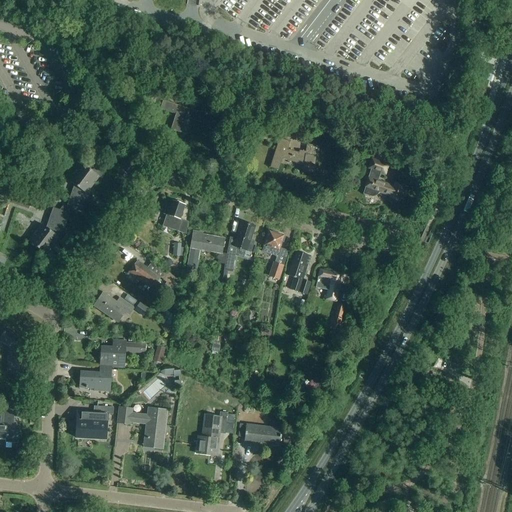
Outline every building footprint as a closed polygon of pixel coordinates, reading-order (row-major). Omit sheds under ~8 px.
[(171,130),(181,134),(186,118),(215,128),(218,119),(220,120),(224,109),(218,107),(217,110),(203,105),(200,113),(163,101),(160,110),(176,115),(171,130)] [(300,150),(299,152),(288,149),(290,141),(280,138),(270,168),(278,171),(282,160),(303,166),(302,172),(313,174),(314,168),(315,168),(315,166),(316,157),(318,158),(321,147),(308,144),(306,152),(300,150)] [(357,153),(365,154),(368,140),(359,138),(357,153)] [(86,155),(92,157),(94,149),(88,147),(86,155)] [(390,199),(399,202),(402,193),(406,194),(408,188),(404,187),(395,184),(394,187),(377,182),(380,172),(385,174),(388,165),(372,159),(369,168),(371,169),(365,187),(366,188),(363,194),(376,199),(379,192),(391,196),(390,199)] [(69,181),(74,185),(67,207),(63,206),(60,211),(53,208),(46,228),(42,225),(29,242),(46,255),(55,244),(59,246),(70,215),(73,216),(77,211),(84,213),(90,195),(87,194),(99,178),(103,179),(107,168),(89,162),(87,168),(82,164),(69,181)] [(0,184),(0,193),(10,199),(18,186),(4,178),(0,184)] [(18,207),(28,210),(33,196),(23,192),(18,207)] [(179,221),(184,205),(182,204),(180,203),(177,202),(175,202),(173,201),(170,209),(166,208),(164,215),(167,216),(163,227),(179,232),(182,222),(179,221)] [(251,252),(255,242),(251,240),(255,227),(242,223),(235,244),(229,243),(227,255),(225,265),(224,271),(232,273),(237,248),(251,252)] [(265,246),(263,252),(278,256),(280,250),(279,250),(282,242),(283,242),(285,237),(283,237),(283,236),(269,231),(266,241),(263,242),(265,245),(264,246),(265,246)] [(225,265),(227,255),(222,254),(225,239),(193,234),(190,249),(191,249),(186,273),(196,275),(200,251),(218,254),(218,264),(225,265)] [(173,256),(181,257),(182,244),(174,243),(173,256)] [(303,281),(310,257),(296,252),(288,277),(294,278),(291,290),(307,295),(311,283),(303,281)] [(153,286),(158,289),(161,285),(158,282),(161,278),(137,261),(134,265),(129,272),(151,288),(153,286)] [(268,277),(279,281),(284,266),(273,263),(268,277)] [(327,300),(335,302),(337,295),(340,295),(342,291),(338,289),(339,284),(345,285),(347,276),(319,270),(318,277),(316,287),(329,290),(327,300)] [(161,290),(167,295),(178,281),(169,273),(163,281),(167,283),(161,290)] [(94,306),(118,323),(125,313),(129,316),(134,308),(120,299),(117,303),(103,294),(94,306)] [(296,306),(302,308),(305,301),(298,299),(296,306)] [(148,309),(140,303),(135,311),(143,317),(148,309)] [(338,304),(334,317),(331,316),(328,327),(341,330),(344,320),(342,319),(346,306),(338,304)] [(160,327),(168,336),(169,335),(170,330),(171,329),(166,323),(160,327)] [(7,374),(22,375),(24,349),(19,347),(24,339),(6,329),(0,340),(0,341),(9,346),(7,374)] [(266,339),(271,340),(272,331),(264,331),(264,336),(266,336),(266,339)] [(124,369),(125,355),(125,353),(144,354),(145,346),(126,344),(126,342),(113,341),(113,349),(109,349),(109,348),(101,347),(101,358),(100,358),(100,360),(100,367),(112,367),(112,368),(124,369)] [(220,346),(219,346),(220,344),(213,343),(212,352),(219,353),(220,346)] [(435,367),(446,372),(449,364),(438,360),(435,367)] [(112,367),(100,367),(99,375),(96,375),(96,373),(80,373),(79,389),(87,389),(89,387),(94,387),(94,391),(110,392),(112,368),(112,367)] [(151,397),(169,382),(163,375),(167,372),(164,367),(141,386),(151,397)] [(5,443),(18,444),(21,403),(1,402),(0,425),(0,424),(0,440),(5,440),(5,443)] [(81,421),(77,421),(76,438),(106,440),(107,415),(113,415),(113,408),(97,407),(97,414),(82,413),(81,421)] [(163,450),(168,411),(148,408),(147,415),(127,413),(128,408),(119,407),(117,419),(126,420),(126,425),(131,426),(132,424),(146,426),(144,442),(155,443),(154,449),(163,450)] [(196,454),(217,457),(218,444),(219,434),(225,435),(228,414),(220,413),(219,418),(205,416),(202,442),(197,441),(196,454)] [(281,436),(281,430),(282,430),(246,426),(240,425),(239,438),(245,438),(244,442),(245,442),(251,443),(250,443),(266,445),(266,444),(280,445),(280,446),(281,436)]
